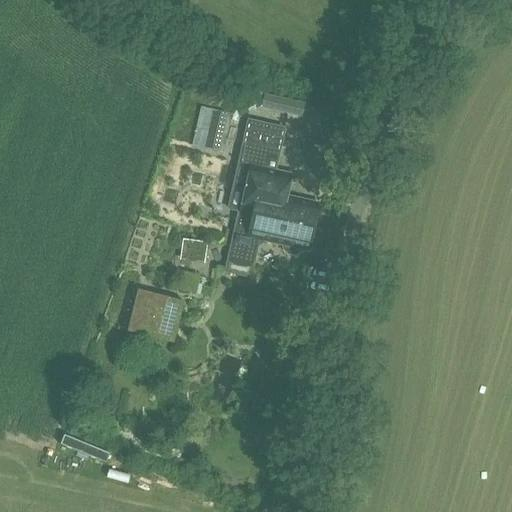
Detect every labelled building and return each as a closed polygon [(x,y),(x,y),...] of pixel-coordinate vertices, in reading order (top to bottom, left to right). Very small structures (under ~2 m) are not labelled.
[(247,85),(245,92),(261,95),(262,88),(247,85)] [(286,194),(290,174),(276,171),(286,128),(247,120),(233,184),(242,186),(236,210),(315,228),(320,206),(286,199),(287,195),(286,194)] [(315,228),(236,210),(223,272),(249,278),(256,248),(264,242),(282,246),(283,250),(288,254),(295,256),(301,254),(304,251),(310,252),(315,228)] [(195,295),(199,277),(181,273),(177,290),(195,295)] [(172,346),(182,303),(145,294),(135,337),(172,346)]
